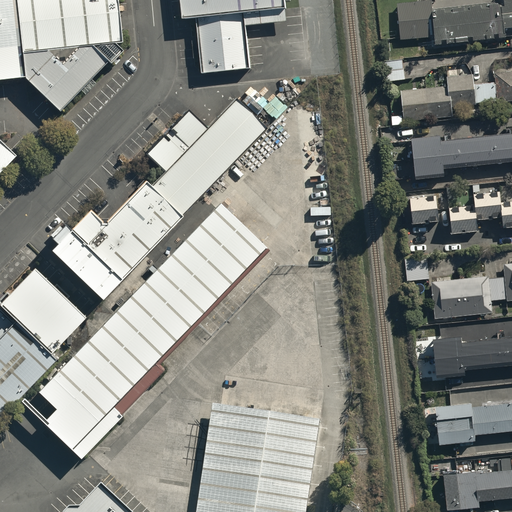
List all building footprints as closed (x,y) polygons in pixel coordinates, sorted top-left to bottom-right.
[(114,0),(0,0),(0,79),(21,77),(55,111),(120,51),(119,40),(114,0)] [(246,68),(240,12),(284,8),(283,0),(179,0),(182,18),(195,16),(201,72),(246,68)] [(511,28),(511,0),(503,0),(433,7),(432,0),(404,0),(397,1),(401,38),(434,35),(435,42),(506,36),(505,29),(511,28)] [(423,56),(385,60),(387,80),(425,76),(423,56)] [(485,82),(487,101),(511,98),(511,69),(496,71),(497,81),(485,82)] [(450,84),(452,105),(487,101),(485,82),(474,83),(473,73),(449,75),(450,84)] [(427,86),(430,117),(453,114),(452,105),(450,84),(427,86)] [(427,86),(401,89),(405,119),(430,117),(427,86)] [(181,215),(264,128),(234,100),(205,131),(186,113),(146,156),(165,174),(152,188),(181,215)] [(442,138),(413,141),(416,178),(445,175),(444,168),(511,162),(511,135),(442,142),(442,138)] [(0,145),(0,168),(11,156),(0,145)] [(50,252),(100,300),(179,218),(142,183),(104,224),(89,210),(50,252)] [(477,206),(478,219),(502,217),(501,199),(500,191),(476,193),(477,206)] [(436,196),(410,198),(412,224),(438,222),(436,196)] [(511,198),(501,199),(502,217),(503,228),(511,227),(511,198)] [(152,362),(262,248),(215,203),(35,392),(52,408),(41,420),(79,455),(160,370),(152,362)] [(477,206),(451,208),(453,233),(479,231),(478,219),(477,206)] [(428,256),(405,257),(406,279),(429,277),(428,256)] [(511,297),(511,262),(504,263),(505,275),(432,282),(435,317),(495,311),(494,300),(511,297)] [(84,318),(33,271),(0,306),(0,307),(49,355),(84,318)] [(0,414),(54,359),(49,355),(0,307),(0,414)] [(466,338),(433,340),(437,377),(468,374),(467,369),(511,364),(511,338),(466,343),(466,338)] [(473,400),(436,404),(440,442),(478,438),(477,432),(511,428),(511,400),(473,404),(473,400)] [(308,511),(321,420),(209,406),(194,511),(308,511)] [(475,468),(443,471),(447,510),(482,507),(481,502),(511,499),(511,466),(475,470),(475,468)] [(121,511),(100,492),(81,510),(68,508),(64,511),(121,511)]
